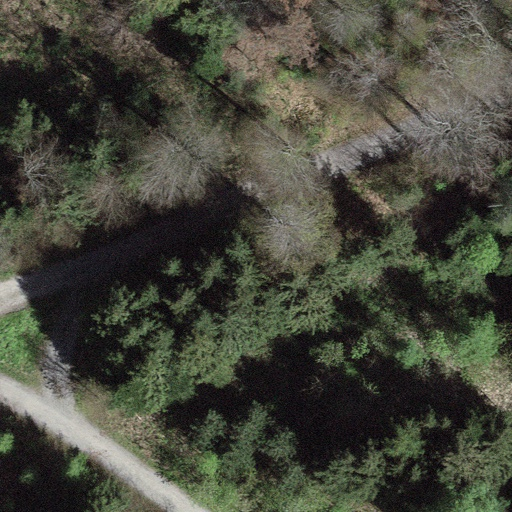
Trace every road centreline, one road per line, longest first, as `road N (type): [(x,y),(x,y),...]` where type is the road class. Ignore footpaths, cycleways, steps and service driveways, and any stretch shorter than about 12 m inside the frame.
road 1 (track): [(0,304),(511,85)]
road 2 (track): [(186,511),(0,385)]
road 3 (track): [(60,419),(65,332),(97,264)]
